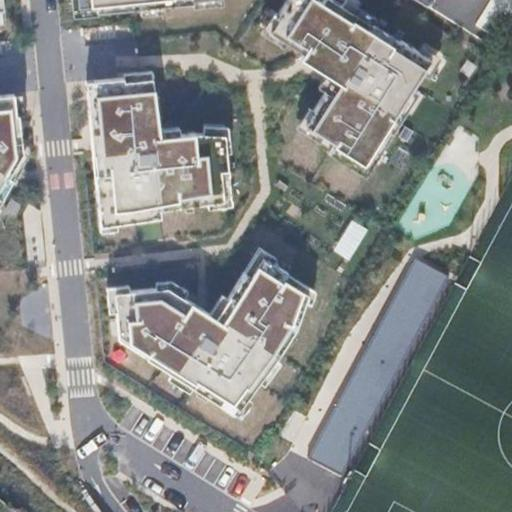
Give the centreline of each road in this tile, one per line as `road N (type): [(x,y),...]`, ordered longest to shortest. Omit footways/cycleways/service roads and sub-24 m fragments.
road 1 (residential): [(42,0),(92,437)]
road 2 (residential): [(220,511),(92,437)]
